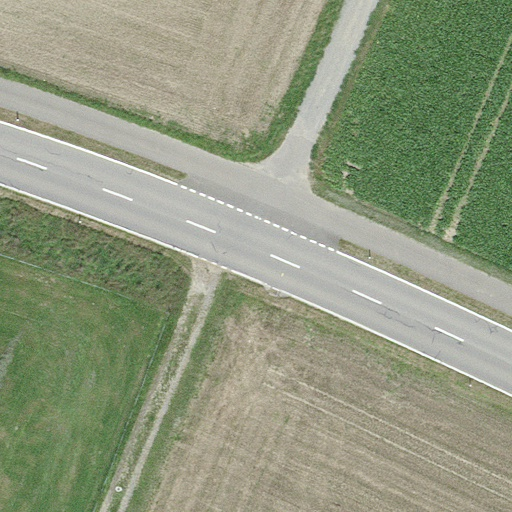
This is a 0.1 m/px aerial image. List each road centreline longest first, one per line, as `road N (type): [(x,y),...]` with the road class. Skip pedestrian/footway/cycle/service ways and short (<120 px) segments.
road 1 (secondary): [(511,360),(155,205),(0,150)]
road 2 (track): [(114,511),(211,289),(241,241)]
road 3 (track): [(365,0),(280,190),(241,241)]
